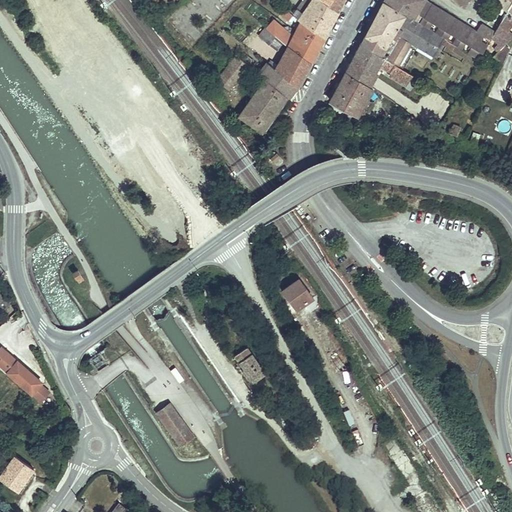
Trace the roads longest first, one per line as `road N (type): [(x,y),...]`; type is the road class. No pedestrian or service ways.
road 1 (tertiary): [(66,344),(289,191),(331,171),(388,169),(453,181),(511,212)]
road 2 (tertiary): [(368,0),(312,99),(302,162),(374,263),(416,303)]
road 3 (tertiary): [(0,146),(16,276),(42,330),(66,344)]
road 4 (unknown): [(337,451),(312,461),(288,452),(198,337)]
